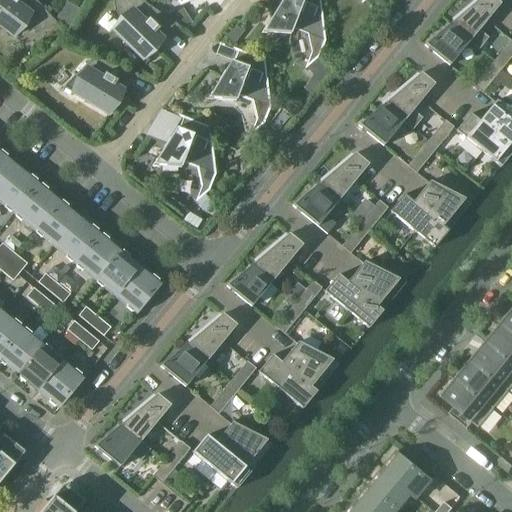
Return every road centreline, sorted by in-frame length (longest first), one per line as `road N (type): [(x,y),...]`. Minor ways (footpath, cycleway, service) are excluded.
road 1 (residential): [(216,255),(436,0)]
road 2 (residential): [(63,446),(216,255)]
road 3 (residential): [(97,162),(234,0)]
road 4 (residential): [(511,247),(388,403)]
road 5 (residential): [(388,403),(510,496)]
road 6 (residential): [(216,255),(97,162)]
road 7 (residential): [(388,403),(299,511)]
road 8 (residential): [(97,162),(0,85)]
